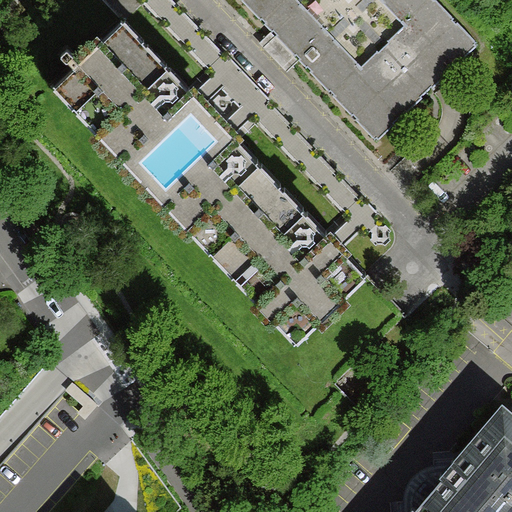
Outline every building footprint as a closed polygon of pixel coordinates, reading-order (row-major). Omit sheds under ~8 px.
[(436,0),(241,0),(375,139),(439,79),(478,43),(436,0)] [(215,114),(124,19),(54,86),(145,181),(215,114)] [(215,114),(145,181),(236,277),(306,210),(215,114)] [(368,274),(306,210),(236,277),(297,341),(368,274)] [(511,414),(505,409),(459,463),(511,507),(511,414)] [(408,511),(511,511),(511,507),(459,463),(454,458),(439,476),(445,481),(419,511),(414,506),(408,511)]
